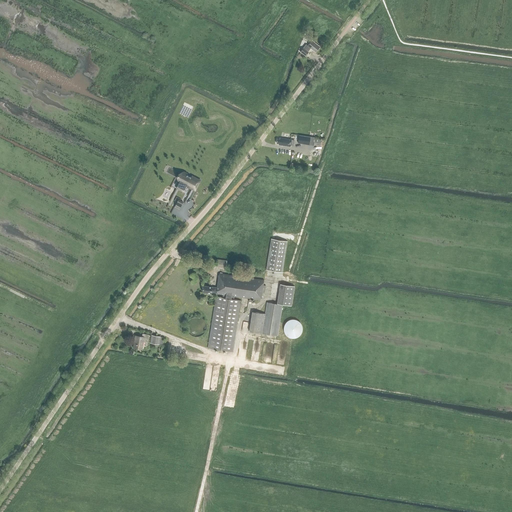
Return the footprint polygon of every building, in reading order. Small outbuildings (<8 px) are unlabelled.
[(308,52),(310,48),(315,52),(319,47),(312,40),(307,46),(306,44),(300,52),(305,56),(308,52)] [(298,143),(309,145),(310,137),(299,135),(298,143)] [(290,147),(291,144),(293,144),(293,141),(291,141),(291,140),(280,138),(279,139),(277,139),(276,143),(278,144),(278,145),(290,147)] [(181,174),(178,179),(180,180),(179,181),(180,181),(177,186),(183,190),(186,184),(194,189),(198,181),(190,177),(191,177),(186,175),(183,173),(182,175),(181,174)] [(282,272),(287,241),(271,239),(266,270),(282,272)] [(216,262),(216,266),(226,268),(226,265),(227,260),(217,259),(216,262)] [(216,293),(216,294),(223,295),(222,298),(216,297),(208,348),(232,352),(240,301),(234,299),(234,296),(261,301),(262,292),(264,293),(265,286),(263,285),(264,280),(219,273),(217,288),(203,286),(202,292),(211,293),(211,292),(216,293)] [(277,304),(267,302),(265,314),(252,312),(249,331),(262,333),(277,336),(282,305),(291,306),(294,286),(280,284),(277,304)] [(197,337),(199,337),(202,335),(204,333),(205,331),(206,328),(206,327),(205,324),(204,322),(202,320),(200,318),(197,317),(194,317),(192,318),(189,319),(187,321),(186,324),(186,327),(186,330),(187,332),(189,334),(191,336),(194,337),(197,337)] [(293,319),(292,319),(291,319),(289,320),(288,320),(287,321),(285,322),(285,323),(284,324),(283,325),(282,327),(282,328),(282,330),(283,331),(283,333),(284,334),(285,336),(287,337),(288,338),(289,338),(291,339),(292,339),(294,339),(296,338),(297,338),(298,337),(299,336),(299,335),(300,334),(301,333),(301,332),(302,330),(302,328),(301,327),(301,326),(300,324),(300,323),(299,322),(297,321),(296,320),(294,320),(293,319)] [(147,343),(149,335),(142,334),(142,337),(135,335),(133,348),(142,349),(143,342),(147,343)] [(160,337),(151,335),(150,343),(159,345),(160,337)]
